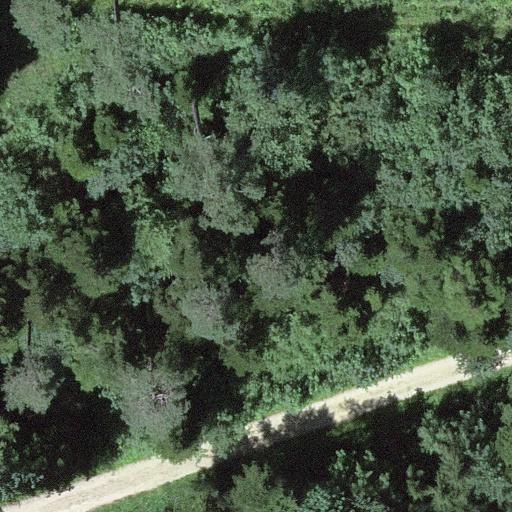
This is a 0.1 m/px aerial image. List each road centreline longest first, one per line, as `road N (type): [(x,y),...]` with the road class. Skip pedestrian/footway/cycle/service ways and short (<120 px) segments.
road 1 (track): [(511,348),(18,511)]
road 2 (track): [(511,16),(122,0)]
